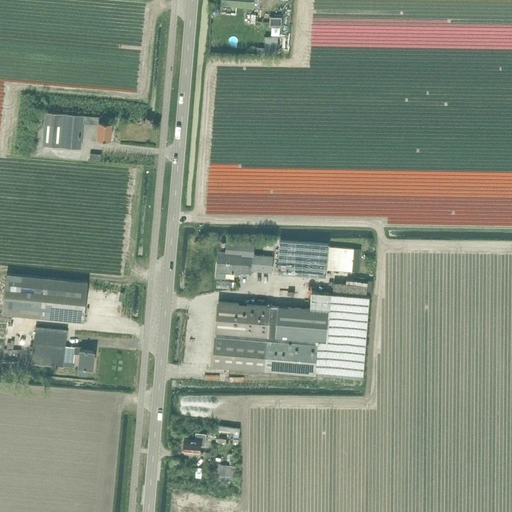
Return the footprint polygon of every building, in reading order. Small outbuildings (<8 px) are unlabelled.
[(285,9),(270,6),(266,23),(274,24),(274,28),(281,29),(285,9)] [(277,37),(265,36),(265,47),(258,47),(257,54),(277,54),(277,37)] [(45,120),(43,145),(62,146),(62,145),(80,147),(83,122),(83,115),(83,114),(64,112),(64,113),(45,112),(45,120)] [(90,115),(90,123),(99,124),(98,138),(111,139),(112,122),(102,121),(102,116),(90,115)] [(254,244),(232,242),(227,241),(226,251),(218,251),(217,260),(216,260),(215,276),(225,277),(225,271),(240,272),(241,254),(252,255),(252,265),(251,265),(251,268),(252,268),(252,269),(272,270),(273,255),(253,254),(254,244)] [(359,249),(335,247),(333,269),(357,271),(359,249)] [(83,322),(87,281),(5,273),(1,314),(83,322)] [(312,291),(310,305),(310,309),(329,310),(326,340),(316,339),(314,373),(364,377),(370,296),(312,291)] [(310,309),(232,302),(218,301),(213,365),(314,373),(316,339),(326,340),(329,310),(310,309)] [(34,340),(32,363),(63,365),(63,359),(74,360),(74,352),(81,353),(79,367),(78,374),(86,375),(87,371),(87,369),(87,368),(92,368),(93,350),(82,349),(82,348),(64,346),(66,329),(35,326),(34,340)] [(205,445),(206,433),(196,432),(195,439),(184,438),(183,450),(200,451),(200,445),(205,445)] [(237,466),(220,464),(218,479),(235,481),(237,466)]
